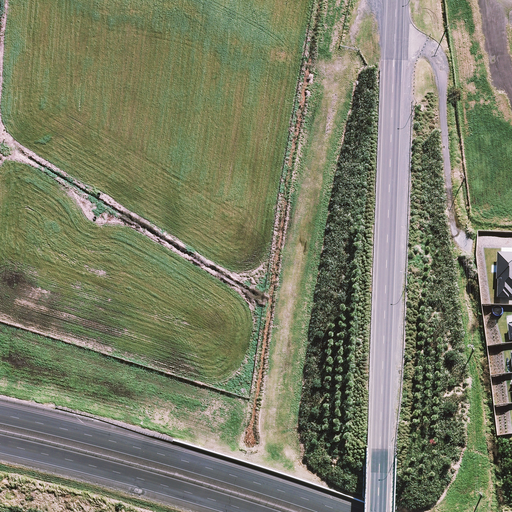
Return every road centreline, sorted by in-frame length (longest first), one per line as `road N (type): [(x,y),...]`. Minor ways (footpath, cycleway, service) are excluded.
road 1 (tertiary): [(395,0),(377,511)]
road 2 (motorway): [(0,412),(197,462),(340,511)]
road 3 (motorway): [(271,511),(0,436)]
road 4 (unknown): [(392,58),(418,59),(440,77),(451,225),(470,245)]
